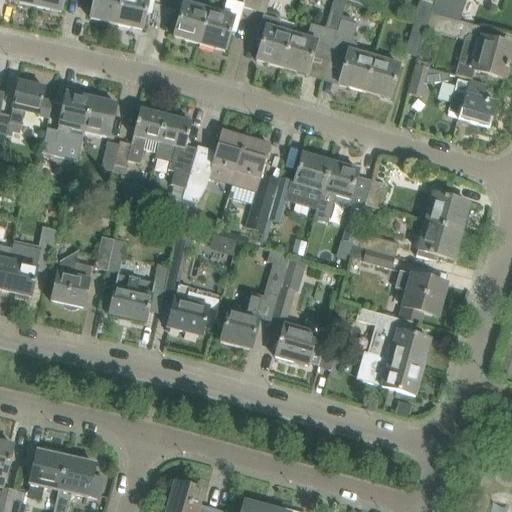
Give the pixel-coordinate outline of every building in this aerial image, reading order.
[(61,14),(63,0),(36,0),(35,8),(61,14)] [(116,26),(121,0),(94,0),(90,20),(116,26)] [(121,0),(116,26),(142,32),(147,10),(152,11),(154,0),(121,0)] [(199,46),(209,10),(195,6),(196,0),(177,0),(177,3),(183,5),(173,38),(199,46)] [(235,33),(243,8),(242,7),(243,4),(227,0),(226,0),(222,14),(209,10),(199,46),(225,53),(231,32),(235,33)] [(243,0),(243,4),(242,7),(243,8),(265,14),(268,0),(243,0)] [(329,61),(345,4),(334,0),(324,30),(310,25),(305,40),(291,36),(281,69),(307,77),(313,56),(329,61)] [(348,0),(348,2),(366,8),(368,0),(348,0)] [(436,0),(435,4),(431,14),(444,18),(460,22),(468,0),(436,0)] [(364,93),(374,59),(349,52),(357,25),(351,23),(356,8),(345,4),(329,61),(344,65),(338,86),(364,93)] [(507,66),(511,48),(511,47),(482,39),(477,38),(480,27),(460,22),(444,18),(431,14),(425,31),(464,41),(455,76),(472,80),(474,72),(503,80),(506,69),(508,70),(509,66),(507,66)] [(281,69),(291,36),(276,31),(279,21),(263,16),(256,40),(262,41),(256,62),(281,69)] [(414,24),(405,54),(417,58),(426,27),(414,24)] [(399,66),(374,59),(364,93),(389,101),(399,66)] [(417,67),(409,94),(422,98),(428,76),(433,77),(434,85),(449,83),(450,77),(429,71),(417,67)] [(489,130),(497,105),(482,100),(486,88),(458,80),(448,113),(459,116),(458,121),(489,130)] [(10,118),(0,114),(0,156),(2,157),(6,137),(11,138),(12,134),(19,135),(23,113),(49,119),(53,103),(42,101),(45,89),(18,83),(10,118)] [(83,134),(91,100),(66,94),(58,129),(83,134)] [(109,140),(117,106),(91,100),(83,134),(109,140)] [(145,141),(158,145),(159,145),(165,118),(139,111),(132,138),(133,138),(131,146),(119,143),(118,146),(112,174),(124,177),(127,162),(140,165),(145,141)] [(185,151),(192,124),(165,118),(159,145),(158,145),(155,159),(170,163),(174,148),(185,151)] [(46,129),(41,154),(53,156),(59,132),(46,129)] [(189,174),(181,202),(197,207),(205,191),(208,180),(232,187),(246,140),(221,133),(215,154),(197,149),(193,163),(189,174)] [(232,187),(228,200),(252,207),(270,147),(246,140),(232,187)] [(112,174),(118,146),(107,144),(101,171),(112,174)] [(289,190),(286,201),(317,210),(330,164),(302,156),(294,184),(290,183),(288,190),(289,190)] [(174,182),(169,199),(181,202),(189,174),(193,163),(181,159),(174,182)] [(350,202),(358,172),(330,164),(317,210),(314,220),(327,224),(335,197),(350,202)] [(273,193),(278,174),(265,171),(260,190),(273,193)] [(371,181),(364,206),(379,210),(385,185),(371,181)] [(274,199),(265,229),(276,232),(286,201),(289,190),(288,190),(278,187),(274,199)] [(265,229),(274,199),(261,195),(253,226),(265,229)] [(433,195),(425,224),(461,233),(469,205),(433,195)] [(341,242),(352,245),(356,233),(357,233),(362,213),(350,210),(341,242)] [(461,233),(425,224),(418,252),(453,262),(461,233)] [(186,256),(192,228),(178,225),(172,253),(186,256)] [(41,253),(51,255),(56,231),(42,228),(37,250),(12,245),(11,250),(12,250),(2,293),(15,295),(14,299),(28,302),(29,299),(30,299),(41,253)] [(398,245),(357,233),(356,233),(352,245),(352,246),(394,258),(398,245)] [(107,273),(114,242),(102,239),(95,270),(107,273)] [(125,244),(114,242),(107,273),(117,276),(118,276),(125,244)] [(303,257),(306,244),(295,242),(292,255),(303,257)] [(394,258),(352,246),(348,258),(362,262),(362,263),(391,271),(394,258)] [(12,250),(11,250),(0,247),(0,292),(2,293),(12,250)] [(92,269),(76,265),(78,252),(59,263),(57,274),(51,303),(61,306),(63,308),(65,310),(68,311),(72,312),(75,312),(78,310),(79,309),(82,310),(92,269)] [(272,265),(264,295),(278,299),(290,257),(270,252),(267,264),(272,265)] [(325,256),(321,270),(336,275),(340,261),(325,256)] [(437,319),(446,286),(399,273),(395,290),(407,293),(399,321),(408,324),(419,327),(422,315),(437,319)] [(114,288),(108,316),(146,324),(148,313),(159,315),(163,298),(164,291),(165,287),(153,284),(117,276),(114,288)] [(174,300),(166,330),(201,339),(208,315),(217,317),(222,298),(177,286),(174,300)] [(281,290),(273,319),(285,322),(294,293),(281,290)] [(250,352),(258,320),(259,320),(258,319),(263,303),(248,299),(243,316),(228,312),(220,344),(250,352)] [(359,309),(355,322),(375,327),(367,354),(389,360),(423,370),(431,342),(405,334),(408,324),(399,321),(359,309)] [(306,321),(303,332),(283,327),(274,358),(307,368),(312,350),(320,353),(325,338),(329,324),(319,322),(319,324),(306,321)] [(325,343),(318,369),(330,373),(338,347),(325,343)] [(367,354),(359,382),(415,398),(423,370),(389,360),(367,354)] [(398,403),(394,416),(408,420),(412,406),(398,403)] [(6,479),(9,465),(13,447),(0,444),(0,489),(0,490),(2,490),(0,500),(0,511),(10,511),(15,493),(4,490),(6,479)] [(58,492),(66,459),(37,453),(29,486),(30,486),(27,500),(41,503),(44,489),(58,492)] [(95,466),(66,459),(58,492),(55,506),(53,511),(67,511),(71,495),(87,499),(87,498),(99,501),(103,480),(92,477),(95,466)] [(175,484),(166,511),(197,511),(199,506),(203,492),(175,484)]
